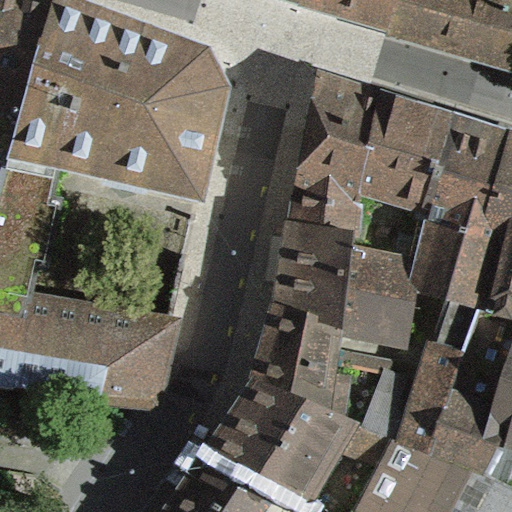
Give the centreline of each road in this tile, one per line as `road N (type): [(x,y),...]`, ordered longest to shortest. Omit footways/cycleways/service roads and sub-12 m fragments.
road 1 (residential): [(279,23),(206,344),(106,511)]
road 2 (residential): [(511,91),(279,23)]
